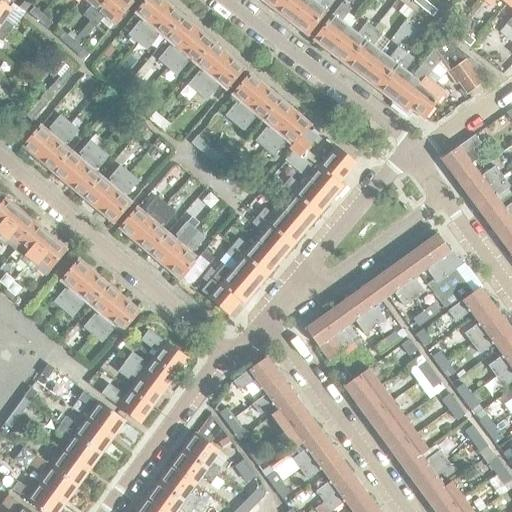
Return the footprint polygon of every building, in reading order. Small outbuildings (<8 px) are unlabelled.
[(12,10),(7,6),(10,2),(14,5),(17,0),(0,0),(0,27),(8,33),(13,26),(5,20),(12,10)] [(25,12),(25,11),(32,4),(27,0),(24,0),(18,7),(25,12)] [(91,18),(106,0),(85,0),(91,5),(85,13),(91,18)] [(114,24),(132,2),(129,0),(106,0),(91,18),(98,24),(104,16),(114,24)] [(137,42),(168,6),(160,0),(146,0),(138,11),(146,18),(141,23),(139,22),(129,35),(137,42)] [(262,0),(276,10),(283,0),(262,0)] [(283,0),(276,10),(292,22),(309,0),(283,0)] [(308,35),(335,0),(323,0),(326,3),(322,9),(309,0),(292,22),(308,35)] [(423,9),(428,2),(424,0),(414,0),(413,1),(423,9)] [(423,9),(432,17),(437,10),(428,2),(423,9)] [(332,53),(350,30),(340,23),(350,10),(341,4),(314,39),(332,53)] [(167,36),(182,18),(168,6),(137,42),(146,50),(157,37),(154,35),(159,29),(167,36)] [(38,22),(43,15),(34,7),(29,14),(38,22)] [(38,22),(47,29),(52,23),(43,15),(38,22)] [(438,21),(448,29),(453,23),(443,15),(438,21)] [(350,67),(377,31),(373,29),(378,23),(370,17),(356,36),(350,30),(332,53),(350,67)] [(167,68),(198,31),(182,18),(167,36),(175,43),(171,49),(169,47),(159,60),(167,68)] [(197,61),(212,43),(198,31),(167,68),(176,75),(187,62),(184,60),(188,54),(197,61)] [(367,80),(385,57),(372,47),(381,35),(377,31),(350,67),(367,80)] [(460,39),(469,47),(475,40),(465,32),(460,39)] [(71,50),(77,44),(64,33),(58,39),(71,50)] [(197,93),(228,57),(212,43),(197,61),(205,68),(200,74),(199,72),(188,85),(197,93)] [(84,61),(89,55),(77,44),(71,50),(84,61)] [(482,83),(492,76),(452,44),(424,79),(433,86),(447,72),(455,84),(458,82),(467,94),(482,83)] [(385,94),(417,52),(411,47),(407,54),(398,47),(388,60),(385,57),(367,80),(385,94)] [(421,84),(413,78),(404,71),(418,53),(417,52),(385,94),(394,101),(393,102),(402,109),(421,84)] [(228,88),(243,70),(228,57),(197,93),(187,105),(193,111),(204,98),(206,100),(217,87),(214,85),(218,80),(228,88)] [(68,68),(65,71),(59,65),(53,71),(60,77),(66,82),(74,73),(68,68)] [(234,124),(265,88),(249,75),(233,94),(241,101),(238,105),(236,104),(225,116),(234,124)] [(58,91),(66,82),(60,77),(52,86),(58,91)] [(443,93),(433,86),(424,79),(421,84),(402,109),(408,113),(411,109),(424,118),(443,93)] [(263,120),(280,100),(265,88),(234,124),(243,131),(254,118),(252,117),(255,113),(263,120)] [(39,112),(47,103),(41,98),(33,107),(39,112)] [(264,149),(295,113),(280,100),(263,120),(271,127),(268,131),(266,129),(255,142),(264,149)] [(31,122),(39,112),(33,107),(25,116),(31,122)] [(308,128),(310,126),(295,113),(264,149),(273,157),(284,144),(282,142),(285,138),(292,145),(281,157),(292,166),(306,150),(317,136),(308,128)] [(38,160),(69,124),(60,116),(49,129),(51,130),(45,136),(38,129),(22,147),(38,160)] [(38,160),(53,173),(68,154),(60,147),(64,142),(67,144),(78,131),(69,124),(38,160)] [(454,177),(472,163),(479,158),(472,150),(480,144),(474,135),(441,159),(454,177)] [(191,144),(207,156),(213,149),(197,137),(191,144)] [(53,173),(68,185),(99,149),(90,141),(79,154),(82,156),(77,162),(68,154),(53,173)] [(336,148),(323,164),(306,150),(292,166),(309,181),(331,200),(344,185),(340,182),(355,164),(336,148)] [(90,173),(95,167),(97,169),(108,156),(99,149),(68,185),(83,198),(98,180),(90,173)] [(127,195),(138,182),(147,171),(137,163),(128,174),(98,210),(113,223),(128,205),(119,197),(124,192),(127,195)] [(466,194),(498,171),(495,167),(481,177),(472,163),(454,177),(466,194)] [(83,198),(98,210),(128,174),(120,166),(109,179),(111,181),(106,187),(98,180),(83,198)] [(479,211),(497,198),(496,197),(509,187),(498,171),(466,194),(479,211)] [(331,200),(309,181),(302,188),(290,178),(284,185),(318,215),(331,200)] [(306,230),(318,215),(284,185),(278,193),(290,203),(283,211),(306,230)] [(135,241),(166,205),(157,197),(146,210),(148,212),(145,216),(136,209),(120,228),(135,241)] [(491,227),(511,211),(511,203),(505,209),(497,198),(479,211),(491,227)] [(0,236),(21,212),(5,199),(0,205),(0,236)] [(150,254),(166,235),(158,228),(162,224),(164,226),(175,213),(166,205),(135,241),(150,254)] [(306,230),(283,211),(276,219),(264,209),(258,216),(293,245),(306,230)] [(503,244),(511,237),(511,211),(491,227),(503,244)] [(15,250),(36,225),(21,212),(0,236),(0,243),(4,247),(7,244),(15,250)] [(280,260),(293,245),(258,216),(252,223),(264,234),(257,241),(280,260)] [(165,266),(196,230),(187,223),(176,236),(178,238),(175,242),(166,235),(150,254),(165,266)] [(27,266),(51,238),(36,225),(15,250),(22,256),(19,259),(27,266)] [(165,266),(180,279),(193,263),(192,262),(195,259),(188,253),(191,249),(194,251),(205,238),(196,230),(165,266)] [(462,265),(452,251),(450,253),(437,235),(415,250),(438,282),(454,270),(462,265)] [(511,256),(511,237),(503,244),(511,256)] [(45,276),(60,257),(66,251),(51,238),(27,266),(34,272),(37,269),(45,276)] [(280,260),(257,241),(251,249),(239,239),(232,246),(267,275),(280,260)] [(254,291),(267,275),(232,246),(226,253),(238,264),(231,272),(254,291)] [(436,283),(438,282),(415,250),(394,266),(416,298),(424,293),(414,278),(426,269),(433,279),(436,283)] [(214,259),(204,251),(200,258),(209,265),(214,259)] [(63,310),(93,274),(78,261),(62,279),(72,287),(68,292),(65,290),(53,303),(63,310)] [(404,307),(416,298),(394,266),(372,282),(384,299),(393,293),(404,307)] [(254,291),(231,272),(225,267),(218,275),(215,272),(209,280),(210,281),(201,291),(228,314),(238,302),(242,305),(254,291)] [(461,301),(471,294),(454,270),(438,282),(436,283),(433,279),(428,284),(449,311),(461,301)] [(0,283),(7,289),(13,282),(14,281),(5,274),(0,280),(0,283)] [(93,305),(108,287),(93,274),(63,310),(71,318),(82,305),(80,303),(85,298),(93,305)] [(13,282),(7,289),(6,290),(15,297),(21,289),(13,282)] [(375,306),(384,299),(372,282),(350,297),(373,329),(385,320),(375,306)] [(92,336),(123,299),(108,287),(93,305),(102,312),(97,318),(94,315),(83,328),(92,336)] [(491,305),(480,289),(479,288),(471,294),(461,301),(449,311),(448,311),(456,322),(469,312),(474,317),(491,305)] [(365,335),(373,329),(350,297),(328,313),(351,345),(353,344),(342,330),(355,321),(365,335)] [(139,312),(137,311),(123,299),(92,336),(101,343),(112,330),(110,328),(115,323),(123,330),(139,312)] [(425,310),(431,318),(440,312),(434,304),(425,310)] [(503,321),(500,317),(491,305),(474,317),(478,324),(464,334),(472,344),(503,321)] [(413,331),(431,318),(425,310),(407,323),(413,331)] [(329,361),(351,345),(328,313),(306,329),(329,361)] [(511,338),(511,332),(506,324),(503,321),(472,344),(479,354),(493,344),(497,350),(511,338)] [(414,335),(423,346),(431,340),(423,329),(414,335)] [(187,359),(155,335),(148,330),(141,341),(155,351),(157,348),(164,352),(157,362),(175,375),(187,359)] [(390,348),(400,340),(395,332),(384,339),(390,348)] [(511,363),(511,338),(497,350),(502,356),(488,366),(495,376),(511,363)] [(379,355),(390,348),(384,339),(373,347),(379,355)] [(408,356),(417,350),(408,339),(400,345),(408,356)] [(439,368),(447,362),(439,351),(431,357),(439,368)] [(151,370),(144,366),(146,364),(132,353),(125,363),(163,391),(175,375),(157,362),(151,370)] [(279,376),(272,366),(266,358),(233,382),(239,390),(254,379),(262,389),(279,376)] [(425,378),(433,372),(425,361),(417,367),(425,378)] [(439,368),(446,378),(455,372),(447,362),(439,368)] [(152,407),(163,391),(125,363),(118,372),(132,383),(134,380),(141,384),(134,393),(152,407)] [(369,368),(362,373),(355,363),(341,373),(349,383),(344,386),(356,403),(381,385),(369,368)] [(511,363),(495,376),(503,386),(511,379),(511,363)] [(47,365),(40,375),(47,380),(54,370),(47,365)] [(432,388),(441,383),(433,372),(425,378),(432,388)] [(292,393),(284,382),(279,376),(262,389),(266,395),(252,405),(260,415),(273,405),(274,406),(292,393)] [(462,400),(471,394),(463,384),(455,389),(462,400)] [(128,402),(121,397),(123,395),(109,385),(101,395),(140,423),(152,407),(134,393),(128,402)] [(368,419),(393,401),(381,385),(356,403),(368,419)] [(30,388),(23,398),(30,403),(37,393),(30,388)] [(112,437),(124,421),(84,391),(77,400),(94,412),(96,409),(102,414),(94,425),(112,437)] [(305,411),(305,410),(292,393),(274,406),(277,411),(271,416),(280,429),(305,411)] [(449,411),(457,405),(449,394),(441,400),(449,411)] [(462,400),(470,411),(479,405),(471,394),(462,400)] [(380,435),(404,417),(393,401),(368,419),(380,435)] [(11,414),(18,419),(25,409),(18,404),(11,414)] [(456,421),(464,415),(457,405),(449,411),(456,421)] [(226,424),(235,418),(227,408),(219,413),(226,424)] [(293,447),(318,428),(305,411),(280,429),(293,447)] [(11,429),(18,419),(11,414),(4,424),(11,429)] [(219,441),(224,434),(210,415),(196,435),(195,435),(183,451),(216,475),(228,458),(209,445),(215,438),(219,441)] [(486,431),(494,425),(486,415),(478,421),(486,431)] [(392,451),(416,434),(404,417),(380,435),(392,451)] [(112,437),(94,425),(85,438),(79,433),(81,430),(65,418),(60,425),(100,454),(112,437)] [(234,435),(235,434),(242,429),(235,418),(226,424),(234,435)] [(88,470),(100,454),(60,425),(54,433),(70,445),(73,441),(79,446),(71,457),(88,470)] [(486,431),(494,442),(501,436),(494,425),(486,431)] [(472,442),(480,436),(472,426),(464,431),(472,442)] [(299,470),(331,446),(318,428),(293,447),(295,449),(302,444),(306,449),(292,459),(299,470)] [(404,468),(428,450),(416,434),(392,451),(404,468)] [(479,452),(487,446),(480,436),(472,442),(479,452)] [(232,445),(229,440),(227,437),(219,442),(223,450),(232,445)] [(250,456),(258,450),(250,439),(242,445),(250,456)] [(343,462),(334,450),(331,446),(299,470),(307,480),(321,469),(325,475),(343,462)] [(510,464),(511,462),(511,450),(510,448),(502,454),(510,464)] [(88,470),(71,457),(62,469),(56,464),(58,461),(42,449),(36,457),(76,486),(88,470)] [(258,467),(258,466),(266,460),(258,450),(250,456),(258,467)] [(416,484),(446,461),(439,451),(426,461),(421,456),(428,450),(404,468),(416,484)] [(211,482),(216,475),(183,451),(171,467),(195,485),(202,476),(211,482)] [(270,466),(273,471),(288,461),(288,458),(286,455),(270,466)] [(65,502),(76,486),(36,457),(31,464),(47,476),(49,474),(55,478),(47,490),(65,502)] [(496,474),(503,468),(496,458),(488,464),(496,474)] [(427,500),(451,482),(444,487),(440,482),(454,472),(446,461),(416,484),(427,500)] [(355,479),(352,475),(343,462),(325,475),(330,482),(316,492),(323,502),(355,479)] [(188,495),(195,485),(171,467),(159,484),(194,509),(199,502),(188,495)] [(503,485),(511,479),(503,468),(496,474),(503,485)] [(273,488),(282,482),(274,472),(266,478),(273,488)] [(367,495),(358,483),(355,479),(323,502),(330,511),(344,502),(349,508),(367,495)] [(57,511),(65,502),(47,490),(38,502),(32,497),(35,493),(19,481),(12,490),(42,511),(57,511)] [(281,499),(281,498),(289,493),(282,482),(273,488),(281,499)] [(436,511),(444,511),(463,499),(451,482),(427,500),(436,511)] [(183,511),(191,511),(194,509),(159,484),(147,500),(163,511),(175,511),(178,508),(183,511)] [(256,490),(247,499),(254,506),(263,497),(263,496),(256,490)] [(377,511),(379,511),(376,507),(367,495),(349,508),(351,511),(377,511)] [(29,511),(8,497),(2,505),(12,511),(29,511)] [(247,499),(238,509),(241,511),(247,511),(254,506),(247,499)] [(472,511),(463,499),(444,511),(472,511)] [(163,511),(147,500),(138,511),(163,511)]
